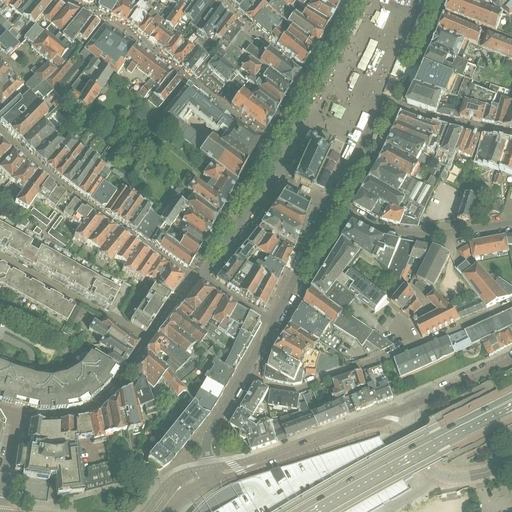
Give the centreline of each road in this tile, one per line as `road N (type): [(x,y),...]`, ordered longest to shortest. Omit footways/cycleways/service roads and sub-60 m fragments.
road 1 (residential): [(332,205),(383,102),(511,139)]
road 2 (residential): [(194,279),(51,178),(0,131)]
road 3 (primary): [(313,511),(511,402)]
road 4 (residential): [(511,223),(408,234),(332,205)]
road 5 (residential): [(245,372),(297,390),(412,346)]
road 6 (residential): [(148,339),(0,256)]
road 7 (tertiary): [(212,474),(369,420)]
road 8 (residential): [(16,413),(72,413),(94,404),(148,339)]
road 9 (residential): [(199,276),(288,152)]
road 10 (residential): [(273,322),(332,205)]
road 11 (tertiary): [(511,358),(397,409)]
